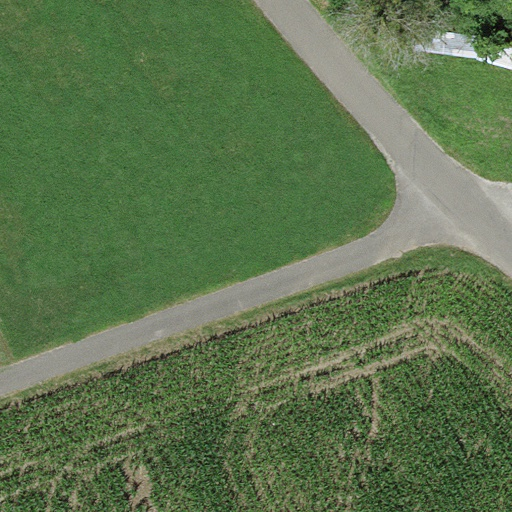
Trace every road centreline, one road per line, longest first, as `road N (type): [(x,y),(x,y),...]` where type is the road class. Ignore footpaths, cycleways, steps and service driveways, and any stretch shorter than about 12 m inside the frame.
road 1 (track): [(0,378),(511,199)]
road 2 (unclassified): [(287,0),(511,254)]
